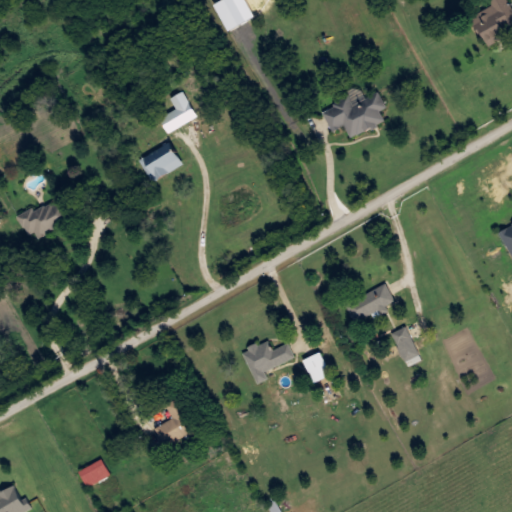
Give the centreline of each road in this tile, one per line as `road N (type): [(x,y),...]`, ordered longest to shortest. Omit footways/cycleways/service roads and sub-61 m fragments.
road 1 (residential): [(511,122),(0,414)]
road 2 (residential): [(391,195),(426,318)]
road 3 (residential): [(108,354),(152,435),(152,467)]
